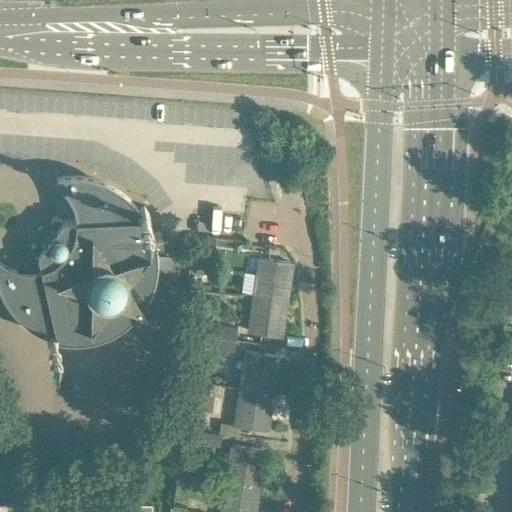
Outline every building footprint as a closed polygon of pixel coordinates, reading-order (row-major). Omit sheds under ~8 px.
[(0,262),(0,281),(1,283),(2,287),(4,290),(5,293),(7,296),(11,302),(16,307),(18,310),(21,313),(25,316),(28,318),(32,321),(36,323),(40,325),(44,327),(48,328),(46,335),(54,338),(55,335),(60,336),(64,336),(69,337),(74,337),(80,336),(87,336),(94,334),(97,333),(101,332),(106,330),(112,327),(117,324),(122,321),(127,317),(132,313),(136,309),(138,305),(141,302),(143,298),(145,295),(147,291),(149,287),(151,282),(153,275),(154,271),(155,268),(155,264),(156,260),(156,256),(156,251),(155,245),(154,238),(153,232),(151,225),(148,219),(146,214),(148,212),(144,205),(138,209),(134,205),(131,201),(126,196),(122,193),(117,189),(113,186),(108,184),(102,182),(99,180),(95,179),(91,178),(87,177),(83,177),(79,176),(74,176),(70,176),(63,177),(57,178),(59,180),(62,182),(64,184),(66,186),(68,188),(69,191),(71,193),(72,196),(74,199),(75,201),(76,204),(77,207),(77,210),(78,213),(78,216),(78,219),(63,220),(53,216),(51,222),(36,241),(31,246),(37,254),(41,268),(38,269),(35,270),(32,270),(29,270),(23,270),(20,270),(17,269),(14,269),(11,268),(8,267),(5,265),(3,264),(0,262)] [(196,251),(194,274),(208,275),(209,252),(196,251)] [(260,257),(254,294),(285,299),(291,262),(260,257)] [(188,287),(201,288),(202,280),(188,279),(188,287)] [(201,288),(188,287),(187,295),(200,296),(201,288)] [(280,335),(285,299),(254,294),(249,330),(280,335)] [(216,326),(215,336),(237,339),(239,329),(216,326)] [(236,349),(237,339),(215,336),(213,346),(236,349)] [(246,351),(240,387),(272,392),(277,355),(246,351)] [(184,380),(195,381),(196,372),(184,371),(184,380)] [(195,389),(195,381),(184,380),(183,388),(195,389)] [(266,429),(272,392),(240,387),(235,424),(239,425),(266,429)] [(200,391),(183,388),(179,424),(195,426),(200,391)] [(219,422),(218,432),(221,433),(238,435),(239,425),(235,424),(219,422)] [(198,430),(196,443),(219,446),(221,433),(218,432),(198,430)] [(232,444),(227,481),(258,485),(263,449),(232,444)] [(39,461),(27,461),(27,480),(39,480),(39,461)] [(176,474),(188,475),(189,467),(177,466),(176,474)] [(187,484),(188,475),(176,474),(176,483),(187,484)] [(253,511),(258,485),(227,481),(222,511),(253,511)] [(6,503),(5,511),(40,511),(40,503),(39,503),(23,503),(6,503)]
